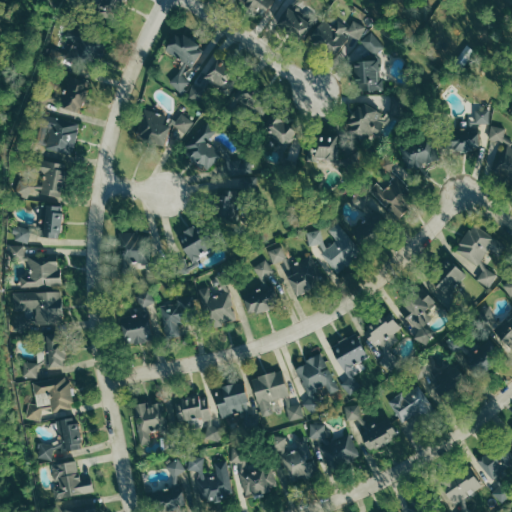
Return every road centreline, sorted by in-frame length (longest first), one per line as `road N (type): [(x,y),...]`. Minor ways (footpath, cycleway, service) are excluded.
road 1 (tertiary): [(132,511),(92,317),(92,254),(107,145),(140,46),(167,0)]
road 2 (residential): [(511,222),(463,195),(338,307),(219,360),(106,380)]
road 3 (residential): [(303,511),(425,455),(511,391)]
road 4 (residential): [(189,0),(315,90)]
